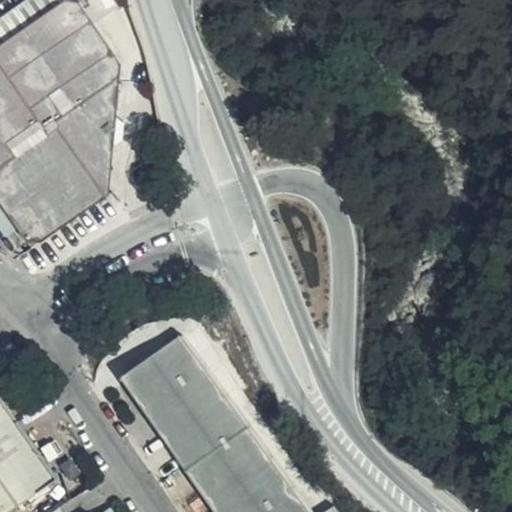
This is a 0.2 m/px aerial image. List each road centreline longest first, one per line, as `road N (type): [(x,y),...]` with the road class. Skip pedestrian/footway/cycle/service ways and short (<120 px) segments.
road 1 (unclassified): [(347,432),(335,211),(316,192),(283,184),(232,203)]
road 2 (tertiary): [(232,203),(262,289),(347,432)]
road 3 (unclassified): [(232,203),(122,253),(22,323)]
road 4 (unclassified): [(154,511),(22,323)]
road 5 (tertiary): [(162,0),(232,203)]
